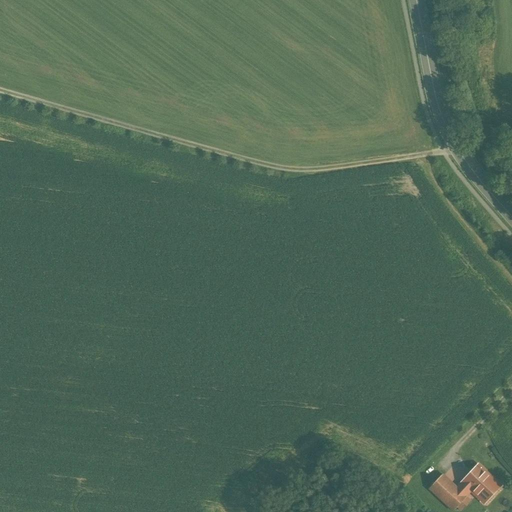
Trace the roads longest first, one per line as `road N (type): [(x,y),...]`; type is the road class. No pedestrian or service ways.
road 1 (track): [(458,151),(330,168),(262,166),(0,91)]
road 2 (tertiary): [(414,0),(442,118),(511,219)]
